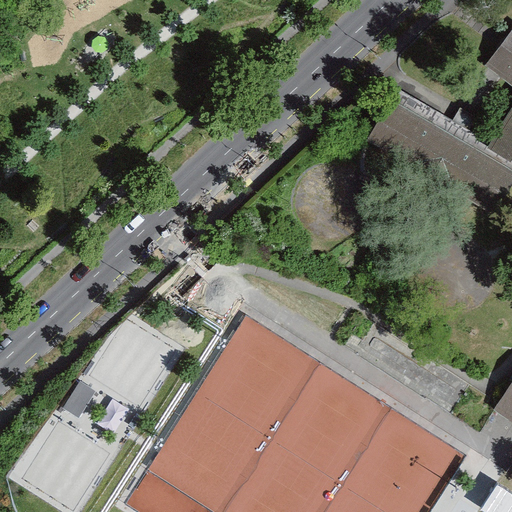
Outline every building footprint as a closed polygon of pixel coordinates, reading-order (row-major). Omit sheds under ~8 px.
[(511,102),(491,136),(402,87),(371,139),(499,213),(511,180),(511,22),(501,38),(487,57),(505,71),(511,77),(511,102)] [(511,376),(492,407),(511,419),(511,376)] [(63,408),(79,418),(96,392),(80,381),(63,408)] [(113,399),(97,424),(113,434),(129,409),(113,399)] [(511,511),(511,491),(498,482),(481,508),(487,511),(511,511)]
